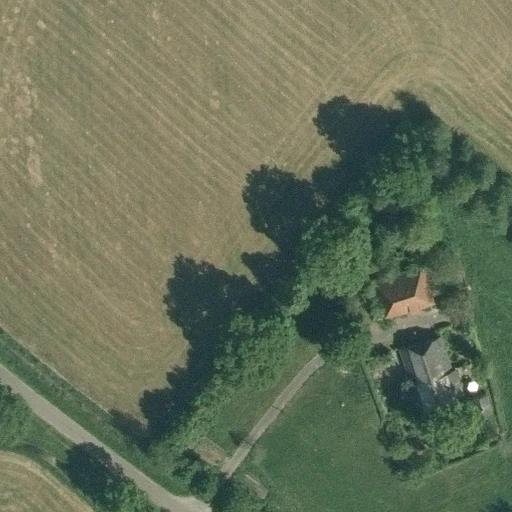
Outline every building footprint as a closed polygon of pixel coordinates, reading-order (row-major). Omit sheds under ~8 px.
[(430,236),(429,214),(406,215),(407,237),(430,236)] [(392,247),(386,229),(370,234),(377,253),(392,247)] [(332,278),(335,282),(371,265),(358,238),(344,245),(347,250),(324,260),(332,278)] [(423,264),(374,279),(385,317),(435,302),(423,264)] [(415,409),(463,395),(455,368),(452,369),(441,334),(400,347),(411,382),(407,383),(415,409)] [(486,392),(470,396),(477,416),(492,411),(486,392)]
